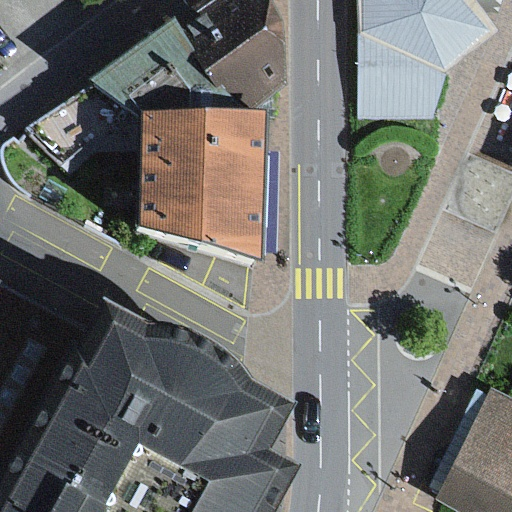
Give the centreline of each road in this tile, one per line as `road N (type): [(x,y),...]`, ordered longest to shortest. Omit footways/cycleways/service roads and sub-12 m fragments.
road 1 (tertiary): [(315,511),(318,0)]
road 2 (residential): [(157,0),(0,118)]
